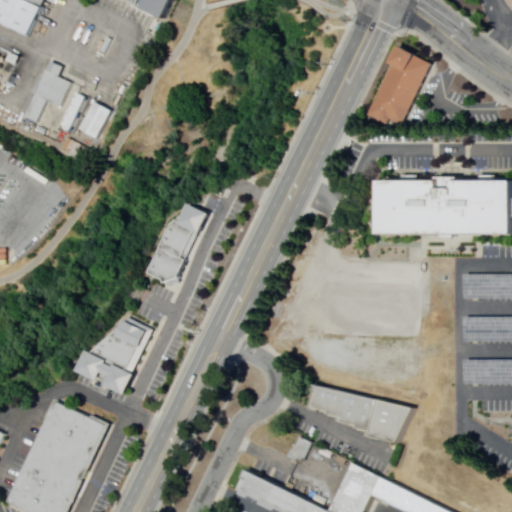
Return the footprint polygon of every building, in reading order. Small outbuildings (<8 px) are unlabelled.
[(0,5),(2,0),(29,0),(47,9),(34,37),(0,20),(0,5)] [(135,0),(133,6),(157,15),(159,9),(137,0),(135,0)] [(144,7),(147,0),(150,0),(172,11),(168,18),(144,7)] [(138,63),(155,29),(162,33),(145,67),(138,63)] [(109,55),(104,52),(111,39),(116,41),(109,55)] [(406,47),(423,55),(422,57),(438,65),(408,126),(396,120),(393,126),(374,116),(399,65),(398,64),(406,47)] [(11,62),(15,54),(24,58),(20,66),(11,62)] [(20,120),(34,125),(42,102),(55,107),(64,82),(52,78),(57,66),(42,60),(20,120)] [(56,63),(68,68),(63,79),(76,85),(66,108),(52,102),(41,124),(29,118),(56,63)] [(16,86),(11,83),(15,75),(20,78),(16,86)] [(73,133),(66,130),(83,95),(90,99),(73,133)] [(102,140),(85,131),(99,103),(116,112),(102,140)] [(84,160),(66,151),(72,139),(90,149),(84,160)] [(450,183),(450,191),(463,191),(463,183),(511,183),(511,237),(388,237),(388,183),(450,183)] [(154,275),(169,282),(171,289),(187,283),(184,276),(192,261),(191,261),(203,235),(205,237),(215,215),(195,205),(186,224),(181,222),(176,226),(165,250),(166,250),(154,275)] [(110,387),(131,398),(141,377),(138,375),(159,332),(132,319),(131,323),(129,322),(126,329),(97,355),(92,352),(82,373),(103,384),(107,375),(114,378),(110,387)] [(319,386),(422,411),(406,446),(378,439),(379,434),(363,430),(364,428),(348,425),(350,419),(334,416),(315,412),(319,386)] [(30,511),(13,504),(61,403),(112,427),(72,511),(30,511)] [(0,432),(9,437),(0,455),(0,432)] [(302,464),(303,462),(307,463),(308,461),(309,462),(318,445),(305,438),(301,446),(298,445),(292,459),(302,464)] [(389,480),(379,501),(373,511),(337,511),(360,465),(389,480)] [(254,473),(333,511),(275,511),(243,496),(254,473)] [(409,511),(381,498),(390,481),(452,511),(409,511)]
